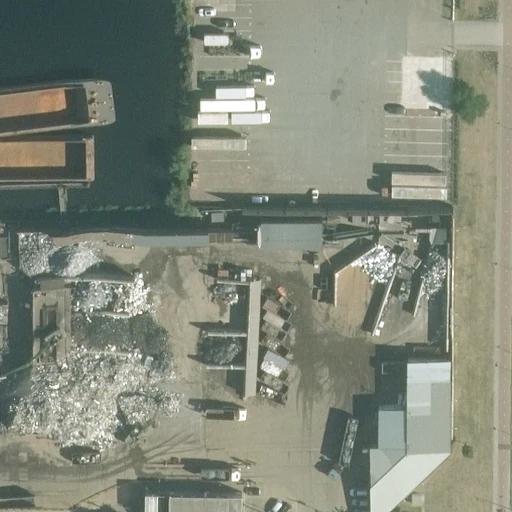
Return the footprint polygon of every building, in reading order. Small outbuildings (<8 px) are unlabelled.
[(446,114),(447,64),(406,63),(405,113),(446,114)] [(388,206),(389,190),(341,189),(340,205),(388,206)] [(265,226),(265,241),(326,241),(326,225),(326,217),(265,218),(265,226)] [(65,218),(65,236),(230,236),(230,226),(230,218),(65,218)] [(452,349),(411,348),(410,436),(373,436),(373,511),(382,511),(451,448),(452,374),(452,349)] [(245,511),(246,492),(146,490),(145,511),(245,511)]
